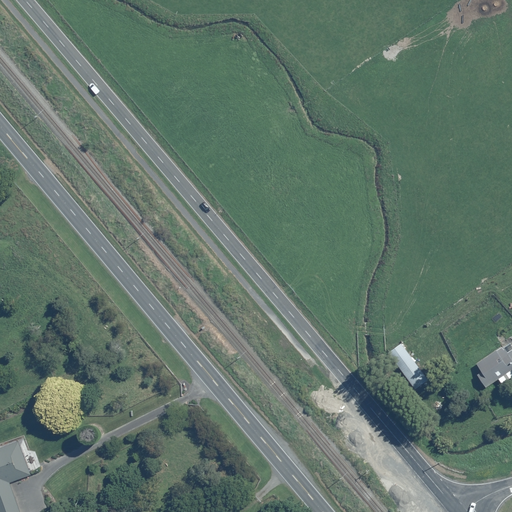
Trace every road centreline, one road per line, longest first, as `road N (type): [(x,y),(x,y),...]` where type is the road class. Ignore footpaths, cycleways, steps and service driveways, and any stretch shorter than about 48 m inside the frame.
road 1 (tertiary): [(25,0),(457,511)]
road 2 (secondary): [(0,131),(318,511)]
